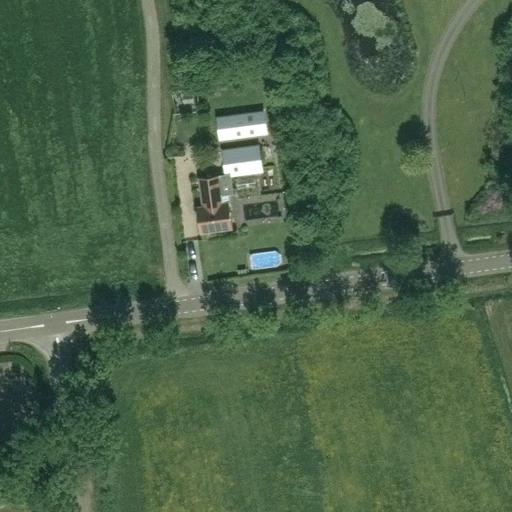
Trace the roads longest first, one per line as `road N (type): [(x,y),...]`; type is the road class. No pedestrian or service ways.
road 1 (tertiary): [(511,260),(58,326)]
road 2 (unknown): [(178,308),(160,160),(165,87),(151,0)]
road 3 (unknown): [(458,268),(427,94),(471,0)]
road 4 (unclassified): [(81,511),(58,326)]
